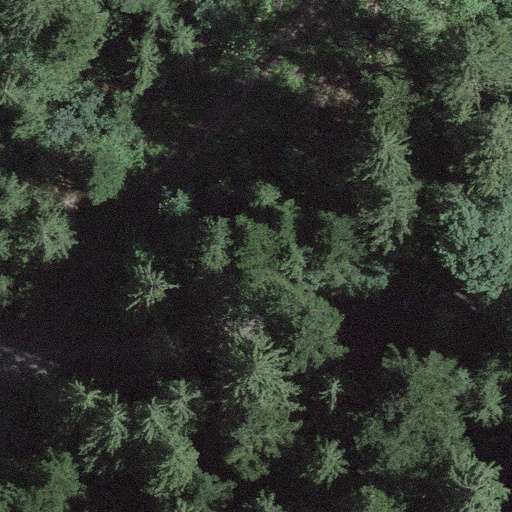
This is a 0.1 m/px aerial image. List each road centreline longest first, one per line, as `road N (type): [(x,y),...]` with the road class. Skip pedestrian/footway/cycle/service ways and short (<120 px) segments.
road 1 (track): [(0,384),(161,327),(511,295)]
road 2 (track): [(0,368),(82,296),(335,0)]
